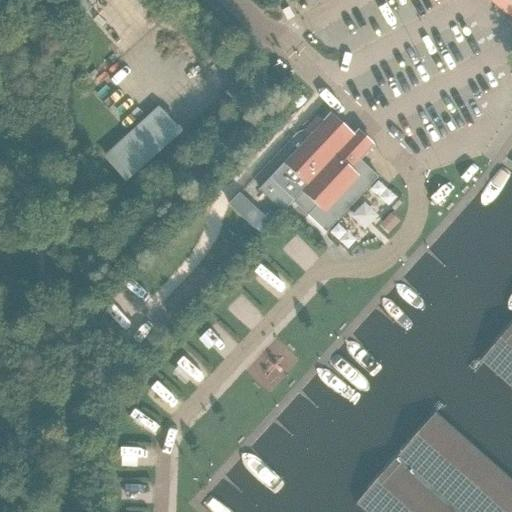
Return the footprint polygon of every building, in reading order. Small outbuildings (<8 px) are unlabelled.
[(234,102),(247,87),(239,80),(225,95),(234,102)] [(125,181),(179,133),(161,112),(108,161),(125,181)] [(352,137),(329,116),(270,180),(307,216),(326,234),(378,178),(360,161),(373,147),(357,132),(352,137)] [(511,325),(481,361),(511,388),(511,325)] [(356,504),(364,511),(511,511),(511,482),(435,415),(356,504)]
